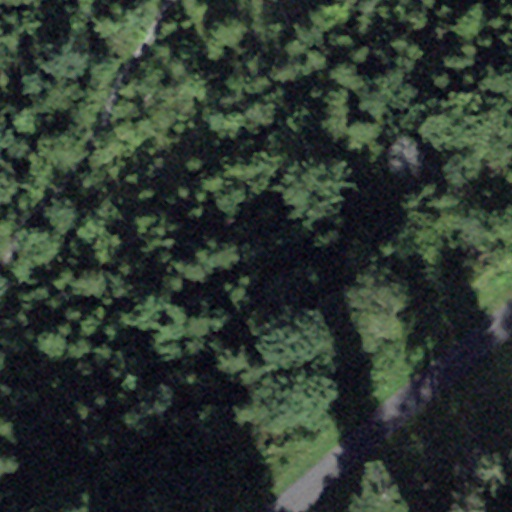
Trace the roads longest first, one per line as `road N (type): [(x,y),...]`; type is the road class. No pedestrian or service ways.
road 1 (track): [(271,511),(511,308)]
road 2 (track): [(153,0),(0,259)]
